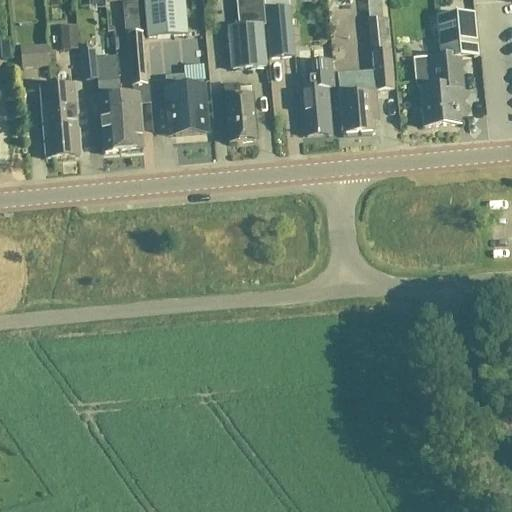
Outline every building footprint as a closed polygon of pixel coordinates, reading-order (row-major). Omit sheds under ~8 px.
[(141,0),(145,43),(186,40),(182,0),(141,0)] [(234,0),(237,30),(226,31),(228,65),(229,75),(265,71),(264,65),(261,31),(263,30),(260,0),(234,0)] [(294,61),(287,0),(262,0),(269,63),(294,61)] [(458,129),(454,90),(452,90),(452,87),(455,84),(453,63),(477,61),(473,19),(435,23),(439,63),(413,65),(416,91),(420,93),(423,132),(458,129)] [(367,25),(370,56),(388,54),(385,23),(367,25)] [(61,55),(75,54),(73,33),(59,34),(61,55)] [(127,91),(144,89),(140,39),(123,41),(127,91)] [(46,65),(45,49),(18,51),(19,73),(47,71),(46,65)] [(342,138),(358,137),(374,135),(372,117),(377,117),(374,95),(393,94),(389,55),(371,56),(373,76),(337,79),(342,138)] [(91,77),(95,77),(94,58),(79,60),(82,88),(92,87),(91,77)] [(309,66),(311,92),(297,93),(300,133),(305,133),(306,141),(331,139),(327,92),(333,91),(331,64),(309,66)] [(183,81),(164,83),(168,130),(172,130),(173,140),(204,138),(200,86),(204,86),(203,69),(182,71),(183,81)] [(120,105),(119,100),(118,86),(96,88),(102,158),(119,156),(115,106),(120,105)] [(72,88),(55,89),(61,161),(78,160),(72,88)] [(61,161),(55,89),(38,91),(44,163),(61,161)] [(223,91),(224,102),(228,147),(255,145),(251,100),(238,101),(237,90),(223,91)] [(137,99),(119,100),(120,105),(115,106),(119,156),(142,154),(137,99)]
